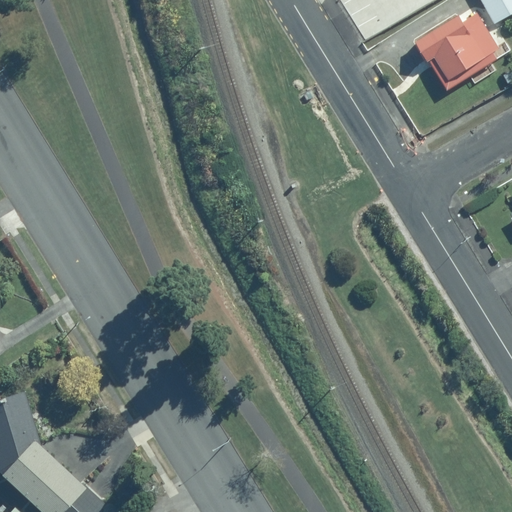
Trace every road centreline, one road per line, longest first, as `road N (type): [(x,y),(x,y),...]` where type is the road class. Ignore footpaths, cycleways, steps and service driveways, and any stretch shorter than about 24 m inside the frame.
road 1 (secondary): [(248,511),(0,108)]
road 2 (residential): [(291,0),(408,192)]
road 3 (residential): [(408,192),(511,360)]
road 4 (residential): [(511,132),(408,192)]
